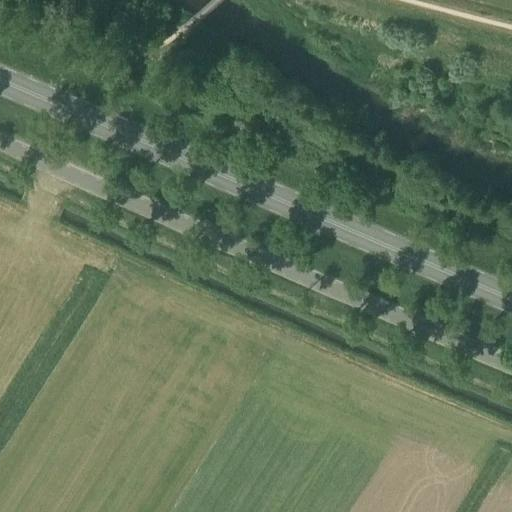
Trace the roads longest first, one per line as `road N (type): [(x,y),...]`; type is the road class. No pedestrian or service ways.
road 1 (unclassified): [(511,362),(0,142)]
road 2 (primary): [(511,303),(0,83)]
